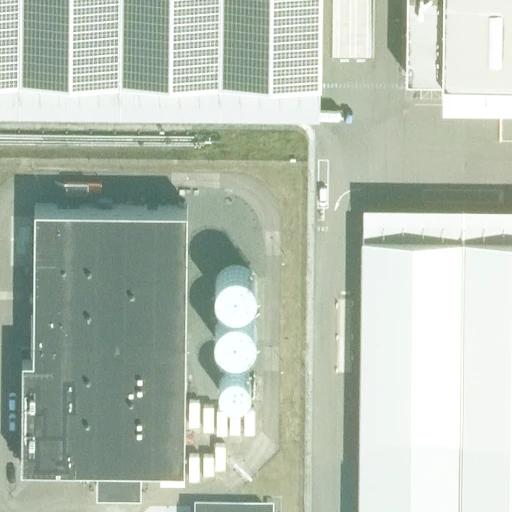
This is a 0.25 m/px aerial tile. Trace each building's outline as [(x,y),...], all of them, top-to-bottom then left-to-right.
[(19,0),(0,0),(0,87),(19,88),(19,0)] [(120,0),(19,0),(19,88),(120,88),(120,0)] [(221,0),(120,0),(120,88),(221,88),(221,0)] [(322,0),(221,0),(221,88),(322,89),(322,0)] [(511,0),(405,0),(405,80),(511,80),(511,0)] [(32,355),(21,355),(20,464),(96,464),(96,487),(139,487),(139,466),(184,466),(186,205),(34,204),(32,355)] [(511,511),(511,242),(360,242),(357,511),(511,511)] [(253,297),(254,289),(254,285),(252,281),(249,276),(246,274),(242,271),(236,270),(228,270),(221,274),(216,281),(215,284),(215,289),(215,295),(217,300),(220,303),(225,307),(230,309),(233,309),(237,309),(242,307),(246,305),(248,303),(253,297)] [(251,345),(252,338),(251,331),(250,328),(247,324),(244,322),(241,320),(234,318),(227,319),(223,321),(219,323),(215,329),(214,332),(213,337),(214,345),(218,351),(224,356),(228,357),(232,358),(239,357),(243,355),(246,352),(249,348),(251,345)] [(222,386),(221,388),(219,392),(219,395),(219,398),(220,401),(222,405),(224,407),(227,409),(230,411),(234,412),(237,412),(240,411),(243,410),(246,408),(248,406),(250,404),(251,401),(252,398),(252,395),(252,392),(251,389),(249,386),(248,383),(245,381),(242,380),(239,379),(236,379),(233,379),(230,380),(227,381),(224,383),(222,386)]
